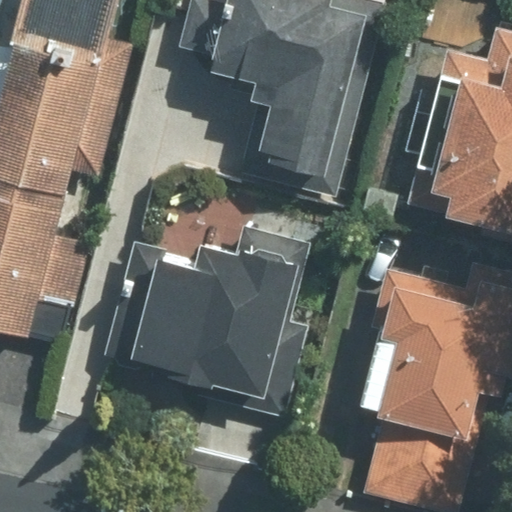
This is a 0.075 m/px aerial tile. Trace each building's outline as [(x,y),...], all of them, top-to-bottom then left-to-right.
[(107,34),(117,0),(24,0),(0,78),(0,342),(18,348),(34,297),(68,308),(89,242),(49,229),(67,170),(92,178),(135,43),(107,34)] [(328,191),(371,18),(321,5),(322,0),(221,0),(203,74),(242,84),(238,103),(259,108),(243,170),(328,191)] [(426,118),(405,214),(511,237),(511,33),(490,29),(484,58),(441,49),(435,75),(447,78),(438,120),(426,118)] [(233,254),(194,243),(185,274),(133,259),(106,356),(288,406),(310,327),(280,319),(302,240),(241,223),(233,254)] [(357,488),(447,511),(454,511),(476,432),(461,428),(470,392),(495,399),(511,334),(511,283),(469,272),(461,301),(378,279),(363,335),(384,341),(362,422),(374,425),(357,488)]
